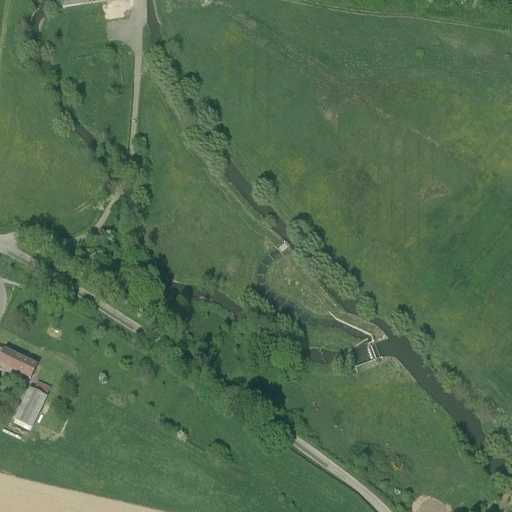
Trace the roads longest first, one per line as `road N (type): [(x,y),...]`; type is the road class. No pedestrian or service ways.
road 1 (unclassified): [(385,511),(232,392),(0,245)]
road 2 (track): [(511,31),(288,0)]
